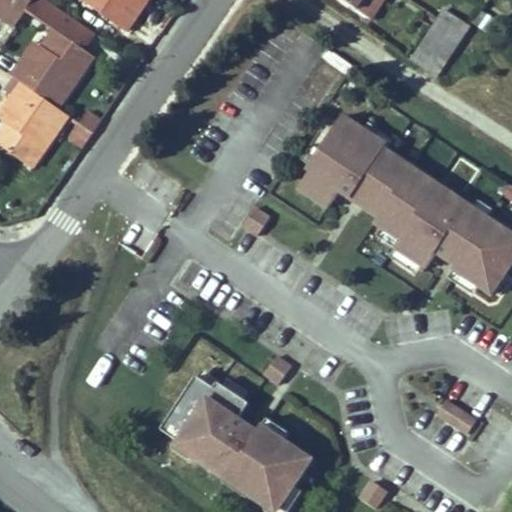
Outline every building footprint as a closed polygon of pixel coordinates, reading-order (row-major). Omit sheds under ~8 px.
[(25,12),(33,0),(0,0),(0,18),(14,29),(25,12)] [(58,110),(93,58),(84,52),(96,36),(43,0),(33,0),(25,12),(54,32),(37,55),(30,51),(11,78),(14,80),(21,85),(58,110)] [(77,0),(125,32),(145,2),(141,0),(77,0)] [(361,0),(340,0),(355,9),(361,0)] [(380,0),(361,0),(355,9),(368,18),(380,0)] [(496,22),(480,11),(472,24),(489,34),(496,22)] [(469,27),(445,12),(439,20),(463,37),(469,27)] [(436,77),(463,37),(439,20),(412,61),(436,77)] [(21,85),(14,80),(5,93),(13,97),(21,85)] [(0,146),(31,170),(68,117),(58,110),(21,85),(13,97),(3,112),(10,117),(5,124),(0,131),(0,146)] [(65,137),(80,149),(102,121),(88,109),(65,137)] [(10,117),(3,112),(0,116),(0,120),(5,124),(10,117)] [(311,184),(303,195),(328,212),(340,195),(386,227),(382,233),(406,250),(398,262),(428,282),(439,267),(493,304),(511,277),(511,237),(345,124),(308,178),(311,184)] [(252,207),(244,228),(261,235),(269,214),(252,207)] [(281,383),(291,365),(276,357),(266,374),(281,383)] [(249,412),(199,381),(163,437),(178,447),(171,457),(257,511),(291,511),(318,470),(264,436),(261,440),(240,426),(249,412)] [(468,435),(477,416),(444,399),(435,418),(468,435)] [(376,510),(389,491),(372,480),(359,499),(376,510)]
